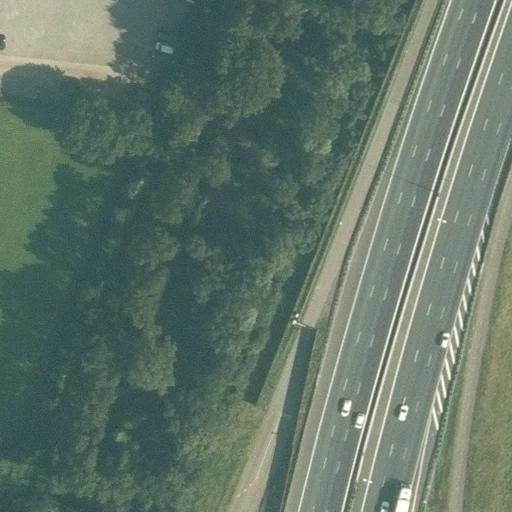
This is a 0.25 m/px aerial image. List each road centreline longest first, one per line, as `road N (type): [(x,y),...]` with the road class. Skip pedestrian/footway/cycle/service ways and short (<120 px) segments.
road 1 (motorway): [(470,0),(386,262),(319,511)]
road 2 (motorway): [(382,511),(511,56)]
